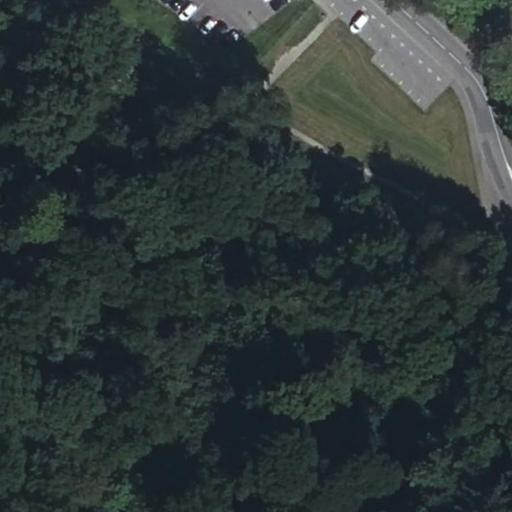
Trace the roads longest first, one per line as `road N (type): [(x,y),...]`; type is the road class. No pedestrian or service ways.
road 1 (tertiary): [(481,91),(489,177),(511,218)]
road 2 (tertiary): [(390,0),(481,91)]
